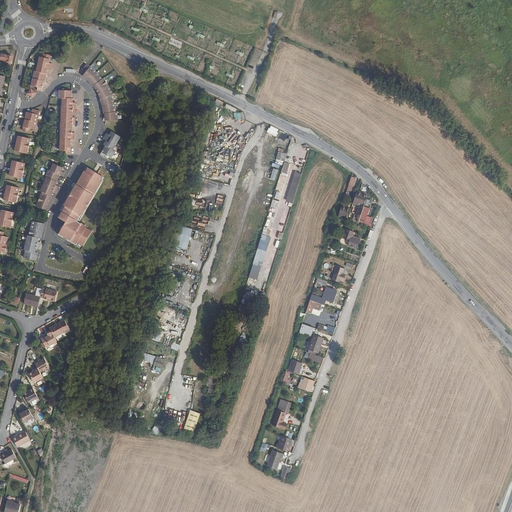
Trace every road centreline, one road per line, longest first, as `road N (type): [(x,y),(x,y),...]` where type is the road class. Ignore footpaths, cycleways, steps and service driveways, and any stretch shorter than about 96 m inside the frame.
road 1 (tertiary): [(389,203),(355,165),(257,110),(101,38),(57,30)]
road 2 (track): [(144,406),(167,368),(178,365),(246,150),(261,130),(257,110)]
road 3 (residential): [(293,459),(389,203)]
road 4 (track): [(302,134),(241,330)]
road 5 (tertiary): [(511,351),(389,203)]
road 6 (residential): [(87,151),(99,109),(81,81),(61,79),(37,103),(12,101)]
